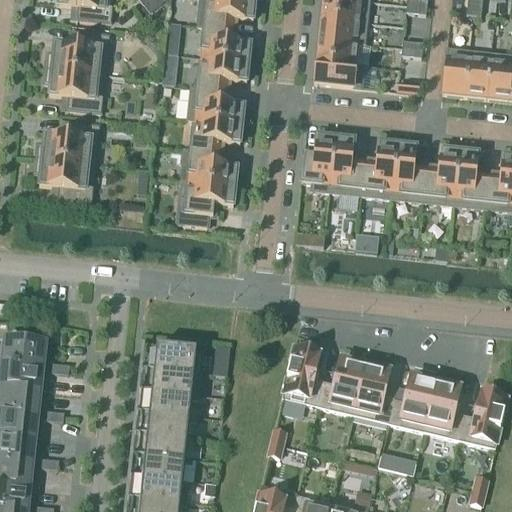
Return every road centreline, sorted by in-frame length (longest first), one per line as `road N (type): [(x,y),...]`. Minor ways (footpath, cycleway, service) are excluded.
road 1 (residential): [(511,326),(263,298)]
road 2 (residential): [(282,108),(511,133)]
road 3 (residential): [(125,283),(98,511)]
road 4 (residential): [(263,298),(282,108)]
road 5 (residential): [(263,298),(125,283)]
road 6 (residential): [(125,283),(0,269)]
